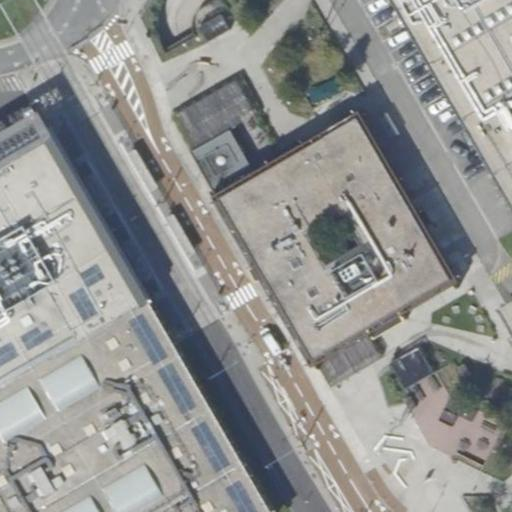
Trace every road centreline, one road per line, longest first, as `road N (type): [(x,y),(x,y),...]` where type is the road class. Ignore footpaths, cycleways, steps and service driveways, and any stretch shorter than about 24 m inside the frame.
road 1 (residential): [(73,13),(112,57),(240,295),(370,511)]
road 2 (unclassified): [(340,0),(484,258)]
